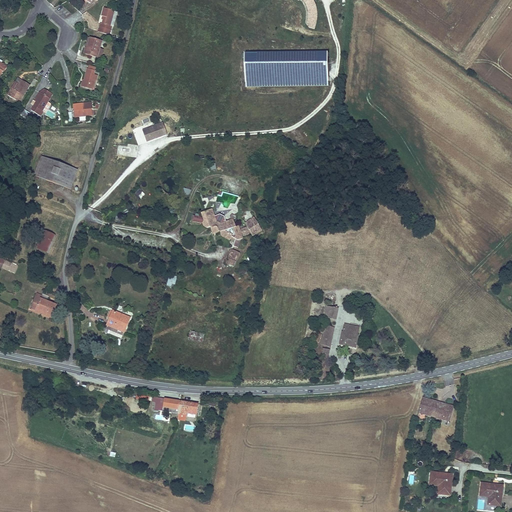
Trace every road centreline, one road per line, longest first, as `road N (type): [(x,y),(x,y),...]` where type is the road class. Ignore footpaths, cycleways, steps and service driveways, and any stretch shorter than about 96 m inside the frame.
road 1 (primary): [(71,369),(180,389),(314,390),(511,353)]
road 2 (residential): [(71,369),(65,263),(133,0)]
